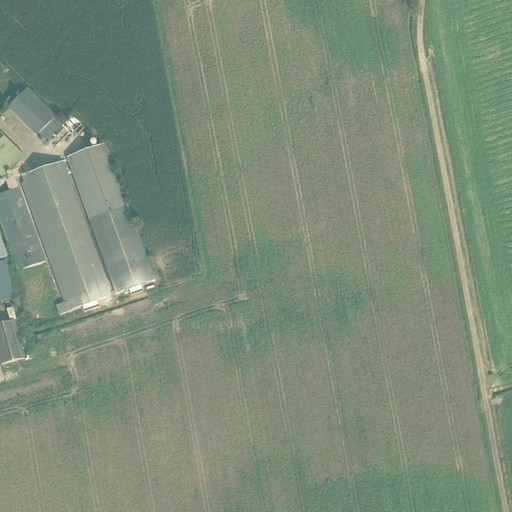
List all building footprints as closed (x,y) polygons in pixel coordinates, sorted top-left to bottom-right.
[(28,89),(7,108),(35,138),(38,135),(45,142),(63,125),(28,89)] [(0,181),(24,158),(0,133),(0,181)] [(105,144),(66,158),(88,222),(115,297),(129,292),(131,298),(143,293),(141,288),(155,283),(128,207),(105,144)] [(53,166),(23,176),(51,252),(52,257),(48,258),(65,303),(57,307),(60,315),(82,308),(84,314),(99,309),(97,303),(111,298),(63,163),(53,166)] [(19,189),(0,195),(0,224),(14,263),(18,273),(45,263),(42,253),(19,189)] [(0,302),(10,302),(6,262),(0,262),(0,302)] [(14,321),(0,325),(0,364),(0,366),(24,359),(14,321)] [(19,362),(2,366),(4,373),(11,371),(12,374),(16,372),(23,371),(23,368),(22,366),(21,367),(19,362)]
